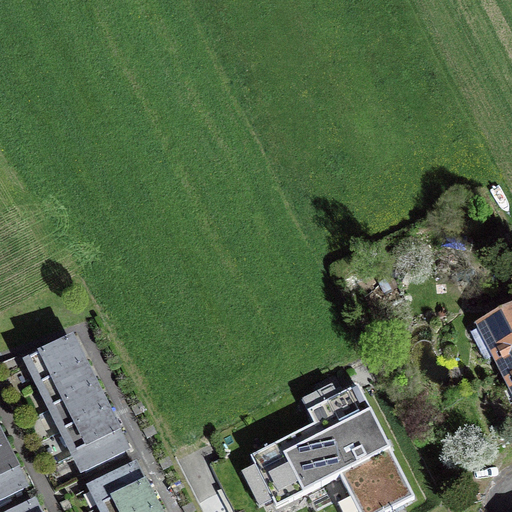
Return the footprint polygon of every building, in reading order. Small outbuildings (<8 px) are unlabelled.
[(511,311),(484,326),(511,380),(511,311)] [(40,385),(80,365),(68,342),(29,362),(40,385)] [(52,408),(91,389),(80,365),(40,385),(52,408)] [(250,459),(276,509),(340,477),(357,511),(388,511),(414,499),(358,388),(307,414),(314,427),(250,459)] [(64,431),(103,412),(91,389),(52,408),(64,431)] [(75,454),(114,434),(103,412),(64,431),(75,454)] [(114,434),(75,454),(85,473),(124,454),(114,434)] [(0,478),(13,471),(1,449),(0,449),(0,478)] [(102,506),(141,487),(131,468),(92,487),(102,506)] [(13,471),(0,478),(0,502),(23,490),(13,471)] [(104,511),(147,511),(153,509),(141,487),(102,506),(104,511)]
